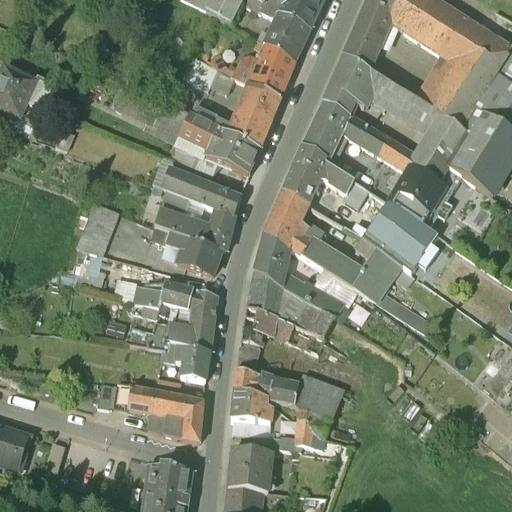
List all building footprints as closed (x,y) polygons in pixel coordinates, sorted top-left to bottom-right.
[(213,0),(173,0),(205,15),(213,0)] [(246,1),(244,0),(213,0),(205,15),(230,29),(242,8),(246,1)] [(286,0),(248,0),(279,16),(286,0)] [(286,0),(279,16),(278,17),(310,35),(326,0),(286,0)] [(396,1),(394,0),(369,0),(343,61),(369,76),(369,75),(390,28),(398,33),(410,14),(399,6),(401,3),(396,1)] [(509,52),(426,0),(396,0),(396,1),(401,3),(399,6),(410,14),(398,33),(456,70),(468,51),(500,70),(510,53),(509,52)] [(253,4),(246,1),(242,8),(249,12),(253,4)] [(278,17),(264,10),(260,16),(271,22),(276,22),(264,48),(265,50),(295,67),(310,35),(278,17)] [(264,48),(257,45),(255,49),(263,54),(265,50),(264,48)] [(500,70),(494,78),(511,89),(511,48),(509,52),(510,53),(500,70)] [(295,67),(265,50),(263,54),(259,63),(250,59),(241,62),(232,82),(248,89),(280,104),(295,67)] [(436,103),(429,113),(440,119),(440,120),(459,134),(473,112),(494,78),(500,70),(468,51),(456,70),(436,103)] [(369,76),(343,61),(324,106),(348,120),(354,106),(363,111),(369,98),(380,105),(390,88),(369,75),(369,76)] [(196,64),(188,77),(206,87),(214,73),(196,64)] [(5,73),(0,84),(0,114),(21,124),(37,90),(38,89),(5,73)] [(511,89),(494,78),(473,112),(511,137),(511,89)] [(415,104),(390,88),(380,105),(431,135),(440,120),(440,119),(429,113),(415,104)] [(52,96),(38,89),(37,90),(21,124),(0,114),(0,129),(30,142),(52,96)] [(216,123),(194,112),(190,121),(218,134),(260,154),(280,104),(248,89),(231,131),(216,124),(216,123)] [(436,103),(421,93),(415,104),(429,113),(436,103)] [(154,110),(120,94),(111,111),(146,128),(153,131),(154,130),(153,130),(164,108),(157,105),(154,110)] [(348,120),(324,106),(307,140),(334,155),(342,138),(350,121),(348,120)] [(164,108),(153,130),(154,130),(178,142),(189,120),(164,108)] [(415,160),(409,170),(439,188),(448,174),(491,202),(511,167),(511,137),(473,112),(459,134),(440,120),(431,135),(415,160)] [(190,121),(189,120),(178,142),(180,143),(198,152),(207,156),(208,156),(218,134),(190,121)] [(415,160),(350,121),(342,138),(405,177),(409,170),(415,160)] [(178,142),(154,130),(153,131),(146,128),(144,134),(177,149),(180,143),(178,142)] [(64,134),(55,153),(74,160),(83,142),(64,134)] [(218,134),(208,156),(207,156),(204,162),(222,169),(247,180),(248,180),(260,154),(218,134)] [(334,155),(307,140),(302,151),(325,164),(324,167),(327,169),(334,155)] [(198,152),(180,143),(177,149),(176,152),(194,160),(198,152)] [(325,164),(302,151),(282,196),(309,210),(319,186),(325,185),(347,199),(354,186),(327,169),(324,167),(325,164)] [(194,160),(176,152),(171,164),(174,165),(190,172),(194,160)] [(207,156),(198,152),(194,160),(190,172),(212,181),(222,169),(204,162),(207,156)] [(241,202),(209,190),(212,181),(190,172),(174,165),(163,195),(167,196),(189,205),(215,215),(233,222),(241,202)] [(405,177),(388,206),(416,226),(439,188),(409,170),(405,177)] [(189,205),(167,196),(162,211),(184,217),(189,205)] [(309,210),(282,196),(263,238),(288,254),(289,255),(290,253),(301,228),(309,210)] [(440,243),(416,226),(388,206),(362,243),(401,271),(414,280),(440,243)] [(233,222),(215,215),(211,232),(207,250),(222,255),(226,257),(234,222),(233,222)] [(178,225),(159,218),(155,232),(169,237),(174,239),(178,225)] [(88,221),(77,255),(99,262),(110,229),(88,221)] [(211,232),(179,222),(178,225),(174,239),(185,243),(207,250),(211,232)] [(356,271),(328,249),(330,247),(323,243),(326,238),(312,230),(309,234),(301,228),(290,253),(348,291),(349,291),(359,277),(354,273),(356,271)] [(174,239),(169,237),(166,249),(181,255),(185,243),(174,239)] [(288,254),(263,238),(254,276),(285,294),(305,307),(319,315),(327,302),(296,285),(284,277),(288,254)] [(207,250),(185,243),(181,255),(177,269),(201,277),(202,276),(213,279),(222,255),(207,250)] [(359,277),(349,291),(374,308),(381,299),(393,281),(401,271),(362,243),(361,243),(354,253),(369,263),(359,277)] [(416,283),(401,271),(393,281),(409,293),(416,283)] [(147,276),(141,275),(139,285),(145,287),(147,276)] [(285,294),(254,276),(247,312),(273,320),(279,322),(285,294)] [(187,288),(179,286),(178,291),(165,288),(162,298),(161,308),(188,314),(193,295),(193,294),(186,293),(187,288)] [(162,298),(137,291),(133,308),(158,314),(160,309),(187,315),(188,314),(161,308),(162,298)] [(193,294),(193,295),(188,313),(191,314),(189,334),(168,330),(164,348),(178,350),(187,352),(210,357),(216,313),(217,301),(193,294)] [(427,335),(381,299),(374,308),(419,344),(427,335)] [(342,311),(327,302),(319,315),(334,323),(342,311)] [(319,315),(305,307),(293,329),(325,344),(336,324),(334,323),(319,315)] [(247,312),(243,331),(252,334),(252,335),(262,338),(266,339),(273,338),(288,345),(293,329),(273,320),(247,312)] [(325,344),(293,329),(288,345),(317,359),(325,344)] [(252,334),(243,331),(236,374),(252,378),(262,338),(252,335),(252,334)] [(147,338),(131,334),(127,351),(149,354),(151,346),(152,339),(147,338)] [(164,348),(151,346),(149,354),(153,354),(169,356),(170,349),(164,348)] [(169,356),(153,354),(150,370),(155,371),(160,372),(162,364),(175,367),(178,350),(170,349),(169,356)] [(210,357),(187,352),(178,350),(175,367),(183,368),(181,382),(205,386),(210,357)] [(499,396),(511,382),(511,358),(487,385),(499,396)] [(252,378),(236,374),(233,395),(267,404),(267,405),(268,405),(273,384),(271,383),(266,382),(252,379),(252,378)] [(298,390),(273,384),(268,405),(267,405),(294,410),(298,390)] [(331,393),(308,384),(299,406),(323,415),(331,393)] [(112,391),(100,390),(96,412),(108,414),(112,391)] [(131,393),(117,391),(114,413),(128,415),(128,414),(127,414),(131,393)] [(155,398),(131,393),(127,414),(128,414),(150,418),(155,398)] [(267,404),(233,395),(230,424),(270,428),(272,412),(266,411),(267,405),(267,404)] [(202,406),(155,398),(150,418),(148,434),(177,443),(199,446),(202,406)] [(315,418),(298,413),(298,423),(314,426),(315,420),(315,418)] [(327,425),(315,420),(314,426),(312,439),(324,443),(325,440),(327,425)] [(314,426),(298,423),(296,450),(310,451),(312,439),(314,426)] [(30,443),(0,434),(0,470),(20,477),(21,476),(14,474),(19,457),(26,459),(30,443)] [(324,443),(312,439),(310,451),(322,454),(324,445),(324,443)] [(280,441),(257,440),(256,455),(273,458),(278,458),(280,441)] [(64,454),(53,450),(47,474),(57,477),(64,454)] [(256,455),(232,452),(229,475),(227,493),(261,497),(267,497),(273,458),(256,455)] [(144,501),(187,510),(191,478),(162,470),(162,473),(148,472),(144,501)] [(227,493),(225,493),(223,511),(259,511),(261,497),(227,493)] [(142,511),(186,511),(187,510),(144,501),(142,511)] [(323,511),(327,503),(302,501),(300,511),(323,511)]
